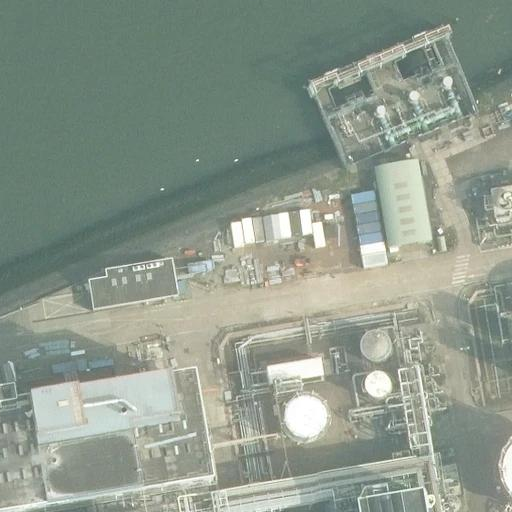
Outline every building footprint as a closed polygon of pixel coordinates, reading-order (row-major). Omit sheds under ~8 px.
[(431,243),(417,162),(374,170),(388,251),(431,243)] [(92,312),(177,298),(172,262),(104,273),(105,280),(88,283),(92,312)] [(386,325),(386,324),(385,319),(382,315),(378,312),(373,311),(368,311),(363,314),(360,318),(358,324),(359,329),(362,334),(366,336),(371,338),(377,337),(382,334),(384,330),(386,325)] [(392,364),(391,358),(388,354),(383,350),(378,349),(372,350),(368,353),(364,357),(363,363),(364,369),(366,374),(371,377),(376,378),(382,378),(388,374),(391,370),(392,364)] [(322,378),(319,360),(267,369),(271,398),(300,394),(298,382),(322,378)] [(0,511),(77,511),(208,490),(190,384),(10,412),(9,401),(0,402),(0,511)] [(329,422),(329,421),(328,415),(324,409),(319,406),(312,404),(305,405),(300,408),(297,412),(295,415),(294,421),(295,428),(298,433),(304,437),(310,439),(314,439),(318,438),(323,435),(327,429),(329,422)] [(433,511),(432,502),(370,511),(433,511)]
